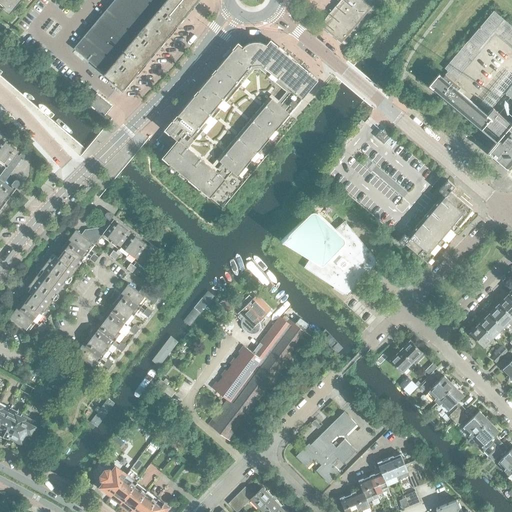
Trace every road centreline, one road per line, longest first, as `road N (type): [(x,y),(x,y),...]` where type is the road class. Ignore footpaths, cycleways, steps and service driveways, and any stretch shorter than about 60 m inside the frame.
road 1 (residential): [(505,209),(311,42)]
road 2 (residential): [(143,115),(56,42),(92,0)]
road 3 (residential): [(405,309),(505,209)]
road 4 (tertiary): [(0,268),(80,176)]
